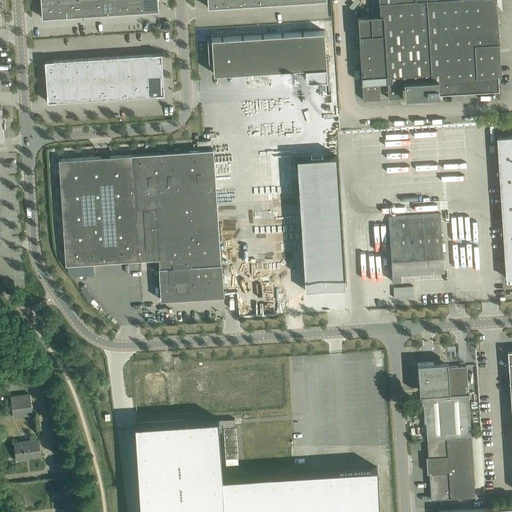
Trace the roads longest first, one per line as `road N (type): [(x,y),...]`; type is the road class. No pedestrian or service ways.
road 1 (unclassified): [(397,330),(97,342),(37,263),(26,135)]
road 2 (unclassified): [(26,135),(168,128),(182,119),(180,0)]
road 3 (unclassified): [(405,511),(397,330)]
road 4 (unknown): [(186,98),(214,91),(224,100),(249,235)]
road 5 (unknown): [(113,345),(132,511)]
road 6 (unclassified): [(26,135),(17,0)]
